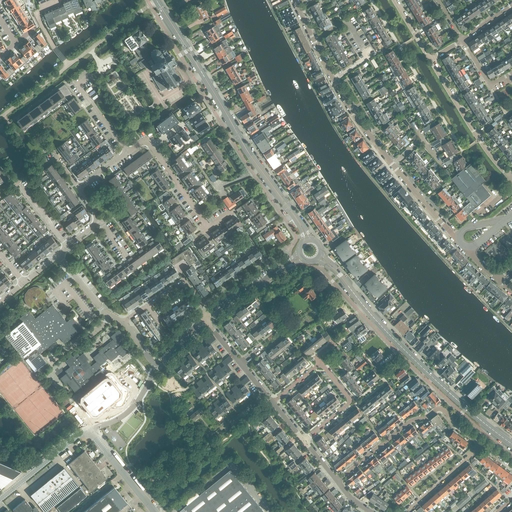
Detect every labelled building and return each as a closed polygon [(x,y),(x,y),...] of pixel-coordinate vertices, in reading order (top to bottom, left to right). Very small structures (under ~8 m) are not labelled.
[(17,0),(7,0),(4,2),(7,7),(6,8),(8,12),(10,11),(23,33),(34,26),(22,7),(25,5),(21,0),(17,0),(18,0),(17,0)] [(69,0),(67,0),(62,2),(63,5),(68,15),(73,12),(74,14),(75,13),(74,12),(69,0)] [(77,0),(69,0),(74,12),(75,13),(76,14),(82,11),(81,10),(82,10),(77,0)] [(90,0),(81,0),(85,8),(90,6),(92,12),(95,10),(98,9),(96,4),(99,3),(105,0),(94,0),(91,2),(90,0)] [(364,0),(357,0),(355,1),(357,4),(355,5),(358,10),(361,8),(359,6),(365,2),(364,0)] [(410,6),(413,11),(420,7),(423,6),(420,0),(410,6)] [(479,0),(481,2),(485,9),(490,6),(486,0),(479,0)] [(481,2),(476,6),(480,13),(485,9),(481,2)] [(311,6),(313,12),(320,9),(318,3),(311,6)] [(203,8),(201,4),(192,9),(198,19),(207,14),(205,11),(203,7),(203,8)] [(63,5),(57,7),(62,20),(67,17),(68,19),(69,18),(68,15),(63,5)] [(362,10),(366,16),(374,12),(371,7),(369,8),(368,6),(362,10)] [(476,6),(471,9),(475,16),(480,13),(476,6)] [(57,7),(50,10),(55,23),(56,22),(61,20),(62,21),(63,21),(62,20),(57,7)] [(224,15),(228,13),(225,7),(215,12),(217,17),(223,13),(224,15)] [(280,13),(283,19),(288,17),(289,18),(290,17),(291,19),(295,16),(291,7),(280,13)] [(413,11),(416,16),(423,13),(420,7),(413,11)] [(313,12),(316,17),(323,14),(320,9),(313,12)] [(471,9),(466,13),(470,19),(475,16),(471,9)] [(45,16),(42,17),(44,21),(46,20),(50,29),(56,26),(55,24),(56,24),(56,22),(55,23),(50,10),(43,13),(45,16)] [(367,22),(369,20),(376,16),(374,12),(366,16),(364,17),(367,22)] [(416,16),(419,22),(426,18),(423,13),(416,16)] [(466,23),(461,16),(459,13),(453,18),(458,25),(460,24),(461,26),(466,23)] [(466,13),(461,16),(466,23),(470,19),(466,13)] [(316,17),(319,23),(328,18),(327,16),(324,17),(323,14),(316,17)] [(288,17),(283,19),(287,28),(298,22),(295,16),(291,19),(290,17),(289,18),(288,17)] [(369,20),(371,25),(379,20),(376,16),(369,20)] [(426,18),(419,22),(423,27),(429,23),(429,24),(432,22),(428,16),(426,18)] [(427,33),(429,36),(436,32),(439,30),(436,25),(437,24),(438,25),(438,24),(439,24),(444,21),(445,20),(444,17),(442,18),(437,21),(434,23),(435,25),(433,25),(428,28),(429,29),(425,32),(426,34),(427,33)] [(328,18),(319,23),(320,26),(319,27),(320,29),(321,28),(323,27),(325,31),(329,28),(333,26),(329,18),(328,18)] [(209,37),(220,31),(218,27),(217,25),(219,23),(222,22),(220,19),(218,20),(213,23),(215,26),(206,32),(209,37)] [(504,19),(499,23),(503,29),(505,31),(509,28),(504,19)] [(371,25),(374,29),(382,24),(379,20),(371,25)] [(498,32),(503,29),(499,23),(494,26),(498,32)] [(374,29),(377,33),(384,29),(382,24),(374,29)] [(494,26),(489,30),(493,36),(493,35),(495,38),(500,34),(498,32),(494,26)] [(291,35),(292,37),(303,31),(301,27),(300,27),(295,29),(293,31),(294,34),(291,35)] [(147,40),(144,36),(142,34),(139,29),(127,38),(126,37),(123,39),(124,40),(132,51),(135,49),(141,44),(147,41),(147,40)] [(377,33),(379,38),(387,33),(384,29),(377,33)] [(489,30),(484,33),(488,39),(490,41),(495,38),(493,35),(493,36),(489,30)] [(220,31),(209,37),(212,43),(224,36),(220,31)] [(296,37),(297,40),(305,36),(303,31),(292,37),(293,39),(296,37)] [(429,36),(432,41),(439,37),(436,32),(429,36)] [(335,37),(337,36),(336,35),(335,35),(334,35),(332,33),(325,37),(328,42),(335,37)] [(379,38),(382,42),(390,38),(387,33),(379,38)] [(484,33),(479,36),(483,43),(483,42),(485,44),(490,41),(488,39),(484,33)] [(36,36),(34,38),(39,44),(36,46),(40,51),(48,45),(39,34),(38,34),(37,34),(36,35),(36,36)] [(296,45),(296,46),(307,41),(305,36),(297,40),(299,43),(296,45)] [(479,36),(474,40),(478,46),(483,43),(479,36)] [(338,42),(335,37),(328,42),(330,46),(338,42)] [(439,37),(432,41),(436,46),(438,45),(439,46),(442,44),(442,43),(442,42),(439,37)] [(390,38),(382,42),(385,47),(386,48),(391,45),(390,44),(392,42),(390,38)] [(222,44),(214,49),(217,54),(229,47),(227,42),(228,42),(226,39),(221,43),(222,44)] [(478,46),(474,40),(469,43),(470,45),(469,46),(473,52),(479,47),(478,46)] [(301,46),(302,49),(310,46),(307,41),(296,46),(297,48),(301,46)] [(342,45),(340,41),(338,42),(330,46),(329,47),(330,49),(331,48),(333,51),(340,46),(342,45)] [(29,42),(24,45),(33,55),(37,52),(38,53),(40,51),(36,46),(34,48),(29,42)] [(146,51),(141,44),(135,49),(141,58),(144,56),(148,62),(149,62),(150,63),(151,65),(150,66),(151,66),(152,68),(152,69),(151,69),(151,70),(151,71),(152,71),(152,72),(153,72),(154,72),(156,74),(156,75),(154,76),(156,79),(154,80),(161,91),(167,88),(170,86),(172,89),(172,90),(173,89),(172,89),(179,85),(180,85),(180,84),(178,81),(181,79),(179,76),(176,73),(177,73),(176,72),(174,69),(174,68),(176,67),(174,64),(175,64),(175,63),(176,62),(174,59),(174,58),(174,57),(173,56),(172,56),(170,54),(169,55),(169,54),(166,50),(166,51),(164,49),(165,49),(164,48),(164,49),(163,48),(162,48),(161,49),(160,49),(160,50),(160,51),(158,49),(156,49),(156,48),(155,48),(155,49),(153,49),(153,50),(151,51),(151,52),(151,53),(150,53),(150,54),(151,54),(151,56),(150,57),(148,54),(146,51)] [(22,48),(20,49),(25,55),(22,58),(26,62),(29,60),(28,59),(33,55),(24,45),(23,45),(22,47),(22,48)] [(343,51),(345,49),(342,45),(340,46),(333,51),(335,54),(333,54),(334,56),(336,55),(343,51)] [(229,47),(217,54),(220,59),(227,55),(228,55),(231,53),(233,51),(230,46),(229,47)] [(302,55),(307,53),(312,50),(310,46),(302,49),(303,52),(300,54),(301,55),(302,55)] [(304,61),(306,64),(316,59),(314,54),(312,50),(307,53),(309,56),(308,57),(308,59),(304,61)] [(385,52),(389,60),(396,56),(393,51),(389,53),(388,50),(385,52)] [(346,55),(343,51),(336,55),(338,59),(338,60),(346,55)] [(227,55),(220,59),(223,64),(234,58),(232,55),(231,53),(228,55),(227,55)] [(10,57),(19,68),(24,64),(26,62),(22,58),(20,60),(15,54),(13,55),(12,55),(10,56),(10,57)] [(348,59),(346,55),(338,60),(340,62),(339,63),(340,65),(341,64),(348,59)] [(442,60),(446,65),(453,61),(455,59),(453,57),(451,59),(449,55),(442,60)] [(389,60),(392,65),(399,61),(396,56),(389,60)] [(10,57),(6,61),(11,67),(8,69),(12,74),(15,72),(14,71),(16,69),(18,68),(19,68),(10,57)] [(144,59),(139,63),(142,68),(147,65),(144,59)] [(312,63),(314,68),(320,66),(318,62),(316,59),(306,64),(306,66),(312,63)] [(351,64),(348,59),(341,64),(340,65),(340,66),(342,65),(344,68),(351,64)] [(507,59),(502,62),(501,62),(506,69),(511,66),(507,59)] [(497,65),(496,65),(500,72),(506,69),(501,62),(502,62),(501,60),(498,62),(499,64),(497,65)] [(390,67),(393,72),(402,67),(399,61),(392,65),(390,67)] [(446,65),(449,70),(456,66),(453,61),(446,65)] [(237,63),(226,69),(229,74),(237,70),(235,67),(238,65),(237,63)] [(490,66),(491,68),(495,75),(500,72),(496,65),(497,65),(495,63),(490,66)] [(0,73),(3,78),(5,80),(10,76),(12,74),(8,69),(6,71),(1,65),(0,66),(0,73)] [(449,70),(452,75),(461,70),(458,65),(456,66),(449,70)] [(310,72),(311,74),(316,72),(316,73),(322,70),(320,66),(314,68),(315,70),(310,72)] [(399,76),(405,72),(402,67),(393,72),(395,75),(392,77),(393,79),(399,76)] [(495,75),(491,68),(486,71),(490,78),(495,75)] [(352,78),(355,84),(362,79),(361,76),(363,75),(359,69),(352,73),(354,77),(352,78)] [(237,70),(229,74),(232,79),(240,75),(241,74),(240,72),(238,73),(237,70)] [(314,80),(315,79),(324,75),(322,70),(316,73),(316,72),(311,74),(314,80)] [(452,75),(455,81),(464,75),(461,70),(452,75)] [(399,76),(402,81),(408,77),(405,72),(399,76)] [(240,75),(232,79),(235,85),(246,78),(245,75),(243,73),(241,74),(240,75)] [(315,79),(318,87),(328,83),(325,76),(324,75),(315,79)] [(455,81),(458,86),(467,80),(464,75),(455,81)] [(402,81),(399,82),(403,89),(408,86),(407,84),(411,82),(408,77),(402,81)] [(355,84),(358,89),(365,84),(362,79),(355,84)] [(467,80),(458,86),(461,91),(465,88),(468,86),(470,85),(467,80)] [(249,83),(238,89),(239,91),(239,92),(240,94),(241,94),(248,90),(250,89),(249,87),(250,86),(249,83)] [(321,95),(332,90),(330,86),(328,83),(318,87),(317,88),(321,95)] [(41,102),(48,111),(66,99),(68,102),(65,104),(73,115),(81,109),(77,103),(79,102),(77,100),(76,101),(73,98),(72,98),(71,96),(73,95),(65,84),(56,90),(57,92),(54,94),(53,93),(51,94),(52,96),(44,102),(43,100),(41,102)] [(358,89),(361,94),(368,90),(365,84),(358,89)] [(404,91),(408,97),(417,92),(414,86),(410,89),(409,87),(404,91)] [(368,90),(361,94),(364,99),(371,95),(370,92),(373,91),(371,88),(368,90)] [(248,90),(241,94),(241,95),(242,98),(246,105),(247,107),(252,105),(249,98),(255,95),(254,93),(250,94),(248,90)] [(327,105),(330,103),(337,99),(337,98),(332,90),(321,95),(325,100),(327,105)] [(463,94),(467,100),(474,95),(476,94),(474,91),(472,92),(470,90),(467,92),(463,94)] [(408,97),(411,103),(420,97),(417,92),(408,97)] [(467,100),(470,105),(477,100),(474,95),(467,100)] [(417,106),(424,102),(420,97),(411,103),(414,108),(417,106)] [(332,106),(330,107),(333,110),(334,111),(334,110),(335,110),(336,109),(337,110),(338,108),(337,106),(340,104),(337,99),(330,103),(332,106)] [(367,104),(370,109),(377,105),(377,104),(374,99),(367,104)] [(470,105),(473,110),(482,104),(479,99),(477,100),(470,105)] [(38,119),(48,111),(41,102),(40,102),(41,103),(33,110),(32,108),(30,110),(31,111),(38,119)] [(201,108),(200,106),(198,106),(197,107),(194,102),(183,109),(189,117),(201,110),(201,108)] [(417,113),(420,111),(427,107),(424,102),(417,106),(419,109),(416,111),(417,113)] [(370,109),(373,114),(380,110),(379,107),(380,106),(379,103),(377,104),(377,105),(370,109)] [(333,110),(330,107),(328,108),(334,119),(345,111),(342,107),(340,104),(337,106),(338,108),(337,110),(336,109),(335,110),(334,110),(334,111),(333,110)] [(473,110),(476,115),(486,109),(482,104),(473,110)] [(242,117),(241,117),(244,123),(252,119),(252,118),(257,115),(252,105),(247,107),(250,112),(245,115),(244,116),(244,115),(242,117)] [(420,111),(423,116),(430,112),(427,107),(420,111)] [(476,115),(480,120),(487,116),(487,115),(489,114),(486,109),(476,115)] [(373,114),(376,119),(384,115),(380,110),(373,114)] [(384,115),(376,119),(379,124),(382,122),(384,125),(390,121),(389,119),(390,118),(388,115),(389,114),(389,115),(392,113),(393,112),(392,110),(384,115)] [(23,130),(38,119),(31,111),(22,117),(21,116),(19,118),(20,119),(17,122),(23,130)] [(421,118),(425,125),(427,124),(432,121),(431,119),(433,117),(430,112),(423,116),(421,118)] [(172,113),(156,125),(160,131),(162,133),(163,134),(179,122),(172,113)] [(196,120),(193,122),(196,126),(205,121),(202,116),(200,113),(194,118),(196,120)] [(272,124),(280,119),(278,115),(270,120),(272,124)] [(494,119),(497,124),(502,120),(499,115),(494,119)] [(487,116),(480,120),(483,125),(486,123),(487,124),(492,120),(489,116),(488,117),(487,116)] [(257,120),(247,127),(249,130),(256,126),(255,124),(259,121),(262,119),(263,119),(262,117),(260,117),(257,120)] [(340,128),(341,130),(351,122),(348,118),(347,119),(342,123),(343,125),(341,126),(342,127),(340,128)] [(80,125),(78,126),(81,131),(83,129),(90,124),(87,120),(80,125)] [(205,121),(196,126),(196,127),(198,126),(199,128),(197,129),(201,134),(210,128),(207,123),(206,124),(204,122),(205,121)] [(351,122),(341,130),(342,131),(344,130),(346,129),(348,131),(354,126),(351,122)] [(384,131),(388,135),(394,130),(398,126),(397,124),(395,126),(392,123),(391,124),(390,122),(384,126),(386,128),(384,131)] [(431,129),(434,134),(443,129),(440,123),(436,125),(434,122),(423,129),(425,133),(431,129)] [(256,126),(249,130),(252,134),(266,125),(267,125),(265,123),(264,123),(258,128),(256,126)] [(83,129),(81,131),(84,135),(93,128),(90,124),(83,129)] [(261,135),(254,138),(258,143),(267,137),(268,137),(265,133),(272,129),(270,126),(259,133),(261,135)] [(488,132),(492,137),(498,132),(494,127),(488,132)] [(93,128),(84,135),(87,139),(89,138),(96,132),(93,128)] [(345,140),(346,142),(359,133),(355,128),(354,129),(353,129),(349,132),(351,135),(349,137),(345,140)] [(176,134),(183,143),(182,141),(184,139),(185,141),(190,138),(183,129),(179,132),(180,133),(177,135),(176,134)] [(434,146),(445,140),(443,137),(447,134),(443,129),(434,134),(437,139),(431,143),(433,147),(434,146)] [(388,135),(392,140),(398,134),(394,130),(388,135)] [(492,137),(496,142),(502,136),(500,135),(502,133),(500,130),(498,132),(492,137)] [(96,132),(89,138),(92,142),(99,136),(96,132)] [(359,133),(346,142),(348,143),(354,139),(355,141),(361,137),(359,133)] [(172,137),(169,139),(174,145),(177,143),(179,146),(183,143),(176,134),(172,137)] [(392,140),(396,144),(402,139),(398,134),(392,140)] [(402,139),(396,144),(400,149),(404,145),(406,147),(410,143),(406,138),(408,137),(407,135),(402,139)] [(92,142),(90,143),(93,147),(95,146),(102,141),(99,136),(92,142)] [(496,142),(500,146),(508,140),(506,137),(504,139),(502,136),(496,142)] [(267,137),(258,143),(261,148),(270,142),(271,141),(268,137),(267,137)] [(354,150),(356,152),(367,144),(363,140),(362,141),(361,139),(356,143),(357,144),(358,147),(356,148),(357,149),(354,150)] [(442,146),(445,151),(455,146),(451,140),(447,142),(446,139),(445,140),(434,146),(436,149),(442,146)] [(209,156),(217,151),(210,140),(202,146),(209,156)] [(500,146),(503,151),(509,146),(508,144),(510,142),(508,140),(500,146)] [(67,141),(57,148),(61,152),(67,147),(70,145),(67,141)] [(270,142),(261,148),(263,153),(271,148),(269,145),(271,144),(270,142)] [(287,145),(285,143),(277,149),(279,151),(282,149),(285,147),(287,145)] [(367,144),(356,152),(357,153),(359,152),(361,150),(363,153),(369,148),(367,144)] [(445,164),(446,163),(445,163),(456,156),(455,154),(458,152),(455,146),(445,151),(449,156),(442,160),(445,164)] [(503,151),(507,156),(511,151),(511,147),(511,148),(509,146),(503,151)] [(67,147),(61,152),(64,156),(70,151),(67,147)] [(108,147),(104,151),(109,158),(113,155),(113,154),(108,147)] [(268,159),(276,153),(273,148),(265,154),(268,159)] [(102,149),(98,152),(99,154),(105,161),(109,158),(104,151),(102,149)] [(369,161),(372,159),(376,155),(372,150),(368,154),(366,152),(364,153),(366,156),(365,156),(364,157),(362,159),(366,164),(369,161)] [(70,151),(64,156),(67,160),(73,155),(70,151)] [(144,154),(149,161),(154,158),(148,151),(144,154)] [(215,165),(223,159),(217,151),(209,156),(211,159),(208,160),(208,163),(209,164),(211,164),(214,163),(215,165)] [(409,160),(414,165),(422,158),(417,153),(415,154),(413,152),(407,157),(409,159),(409,160)] [(73,155),(67,160),(70,165),(77,160),(80,158),(76,153),(73,155)] [(271,164),(282,156),(280,158),(276,153),(268,159),(271,164)] [(99,154),(95,157),(101,164),(105,161),(99,154)] [(145,164),(149,161),(144,154),(140,157),(145,164)] [(175,170),(186,162),(183,158),(181,155),(175,159),(177,162),(172,165),(175,170)] [(282,156),(271,164),(275,168),(283,163),(282,162),(285,160),(282,156)] [(456,169),(458,173),(466,166),(465,163),(466,162),(463,157),(459,159),(457,156),(456,156),(445,163),(446,163),(448,166),(454,163),(457,168),(456,169)] [(95,157),(91,160),(96,167),(101,164),(95,157)] [(141,167),(145,164),(140,157),(136,160),(141,167)] [(90,158),(86,161),(87,163),(92,170),(96,167),(91,160),(90,158)] [(371,165),(368,166),(372,172),(372,171),(374,174),(378,171),(380,169),(384,166),(382,163),(383,163),(379,158),(374,162),(372,159),(369,161),(371,163),(370,164),(371,165)] [(419,170),(421,173),(427,168),(425,166),(426,164),(422,158),(414,165),(419,171),(419,170)] [(223,159),(215,165),(220,173),(228,167),(223,159)] [(137,170),(141,167),(136,160),(132,163),(137,170)] [(185,173),(191,169),(189,166),(186,162),(175,170),(178,175),(183,171),(185,173)] [(87,163),(83,166),(88,173),(92,170),(87,163)] [(133,173),(137,170),(132,163),(128,166),(133,173)] [(282,167),(276,170),(279,175),(287,169),(289,168),(286,163),(284,164),(281,166),(282,167)] [(453,177),(451,179),(453,181),(468,199),(470,201),(469,202),(468,203),(465,206),(463,207),(456,214),(456,213),(456,214),(461,220),(491,195),(482,184),(485,180),(471,163),(467,166),(466,166),(458,173),(459,173),(453,177)] [(82,164),(78,167),(79,169),(84,176),(88,173),(83,166),(82,164)] [(52,165),(44,170),(48,174),(55,169),(52,165)] [(128,176),(133,173),(128,166),(123,169),(128,176)] [(11,182),(1,168),(0,168),(0,182),(3,181),(5,184),(6,185),(11,182)] [(287,169),(279,175),(283,180),(291,174),(293,173),(297,170),(295,168),(292,171),(289,168),(287,169)] [(423,176),(427,181),(435,174),(431,169),(429,170),(427,168),(421,173),(423,175),(423,176)] [(55,169),(48,174),(51,178),(58,173),(55,169)] [(79,169),(75,172),(80,179),(84,176),(79,169)] [(154,179),(161,174),(158,169),(151,175),(154,179)] [(186,183),(194,177),(190,173),(193,171),(191,169),(185,173),(187,175),(182,179),(185,183),(186,183)] [(386,182),(388,180),(393,176),(391,174),(387,169),(382,172),(380,169),(378,171),(381,174),(380,174),(379,174),(379,175),(377,177),(381,182),(383,185),(386,182)] [(445,172),(451,179),(451,178),(451,179),(453,177),(447,169),(444,171),(445,172)] [(112,185),(119,180),(116,176),(122,171),(121,170),(113,176),(114,177),(109,181),(112,185)] [(58,173),(51,178),(54,183),(61,177),(58,173)] [(291,174),(283,180),(286,184),(294,179),(296,178),(293,173),(291,174)] [(157,183),(164,178),(161,174),(154,179),(157,183)] [(435,174),(427,181),(432,187),(433,186),(435,189),(440,184),(438,182),(440,180),(435,174)] [(195,186),(201,182),(196,175),(194,177),(186,183),(185,183),(188,188),(193,184),(195,186)] [(61,177),(54,183),(57,187),(64,181),(61,177)] [(160,187),(167,182),(164,178),(157,183),(160,187)] [(294,179),(286,184),(289,189),(294,185),(295,186),(297,184),(298,185),(302,182),(303,182),(302,181),(301,180),(299,181),(296,178),(294,179)] [(391,195),(392,195),(396,192),(396,191),(401,187),(399,184),(395,179),(391,183),(388,180),(386,182),(388,184),(387,185),(387,186),(385,187),(389,192),(391,195)] [(120,185),(120,186),(122,184),(119,180),(112,185),(115,189),(120,185)] [(297,189),(291,192),(295,198),(304,191),(311,187),(308,181),(307,182),(306,180),(305,181),(304,181),(303,182),(302,182),(298,185),(295,187),(297,189)] [(64,181),(57,187),(60,191),(67,185),(64,181)] [(167,182),(160,187),(163,191),(170,186),(167,182)] [(195,197),(206,189),(201,182),(195,186),(197,189),(192,192),(195,197)] [(304,191),(295,198),(299,203),(307,198),(308,197),(306,194),(314,188),(315,187),(316,185),(317,184),(316,183),(312,186),(311,187),(304,191)] [(67,185),(60,191),(63,195),(70,190),(67,185)] [(123,189),(120,186),(120,185),(115,189),(113,190),(116,195),(123,189)] [(314,194),(312,196),(315,201),(318,199),(321,204),(326,201),(327,201),(327,200),(324,195),(329,192),(325,186),(322,188),(314,194)] [(402,208),(404,206),(411,200),(413,199),(403,186),(396,192),(392,195),(392,196),(400,205),(402,208)] [(231,196),(229,198),(232,202),(234,200),(236,202),(247,194),(242,188),(239,191),(231,196)] [(438,193),(442,197),(448,192),(444,188),(438,193)] [(119,199),(126,194),(123,189),(116,195),(119,199)] [(203,198),(205,200),(211,196),(209,193),(206,189),(195,197),(198,202),(203,198)] [(63,195),(62,196),(65,200),(66,199),(73,194),(70,190),(63,195)] [(11,192),(4,198),(8,202),(15,196),(11,192)] [(166,192),(159,198),(159,199),(163,203),(171,197),(168,192),(167,193),(166,192)] [(442,197),(446,201),(452,196),(448,192),(442,197)] [(73,194),(66,199),(69,203),(76,198),(73,194)] [(122,203),(129,198),(126,194),(119,199),(122,203)] [(446,201),(449,206),(457,199),(453,195),(452,196),(446,201)] [(15,196),(8,202),(11,206),(18,200),(15,196)] [(163,203),(162,204),(167,211),(173,206),(171,204),(176,201),(172,196),(171,197),(163,203)] [(232,203),(227,197),(223,200),(230,210),(236,205),(234,202),(232,203)] [(307,198),(299,203),(303,208),(311,202),(310,200),(308,197),(307,198)] [(69,203),(67,204),(70,209),(71,208),(72,207),(75,205),(77,203),(79,202),(76,198),(69,203)] [(125,207),(132,202),(129,198),(122,203),(125,207)] [(449,206),(453,210),(461,203),(457,199),(449,206)] [(18,200),(11,206),(14,210),(21,204),(18,200)] [(248,201),(242,205),(244,208),(247,212),(256,206),(252,201),(252,202),(251,202),(250,200),(248,201)] [(411,211),(414,214),(421,208),(420,206),(419,206),(418,206),(415,202),(412,204),(410,202),(411,201),(411,200),(404,206),(409,212),(411,211)] [(128,211),(135,206),(132,202),(125,207),(128,211)] [(453,210),(456,213),(456,214),(463,207),(462,206),(461,207),(459,205),(461,203),(453,210)] [(21,204),(14,210),(17,214),(26,206),(24,208),(21,204)] [(81,205),(77,208),(77,209),(82,216),(87,212),(85,210),(81,205)] [(173,206),(167,211),(169,213),(170,212),(174,216),(182,210),(179,205),(174,209),(173,206)] [(26,206),(17,214),(18,214),(21,218),(30,210),(26,206)] [(135,206),(128,211),(131,215),(138,210),(135,206)] [(256,206),(247,212),(250,217),(256,212),(259,210),(256,206)] [(315,208),(309,213),(312,217),(324,208),(323,206),(317,211),(315,208)] [(77,208),(73,212),(76,216),(76,215),(78,219),(79,219),(80,220),(84,218),(82,216),(77,209),(77,208)] [(324,208),(312,217),(315,222),(325,215),(324,212),(327,210),(326,208),(324,208)] [(416,219),(421,225),(426,221),(424,218),(426,216),(423,212),(423,211),(423,210),(422,209),(421,208),(414,214),(417,218),(416,219)] [(30,210),(21,218),(24,221),(25,220),(33,214),(30,210)] [(174,216),(171,218),(174,223),(175,222),(177,224),(183,220),(181,218),(186,214),(182,210),(174,216)] [(250,217),(247,219),(249,221),(250,221),(253,225),(255,224),(264,217),(261,213),(258,214),(256,212),(250,217)] [(33,214),(25,220),(29,224),(36,218),(33,214)] [(76,216),(72,218),(72,219),(77,226),(82,222),(80,220),(79,219),(78,219),(76,215),(76,216)] [(325,215),(315,222),(319,227),(325,222),(322,218),(324,216),(325,215)] [(129,217),(122,222),(125,227),(132,221),(129,217)] [(234,217),(229,220),(235,229),(240,226),(241,228),(244,226),(241,223),(239,220),(237,221),(234,217)] [(264,217),(255,224),(258,228),(255,230),(257,233),(266,226),(265,224),(267,222),(264,217)] [(36,218),(29,224),(32,228),(39,222),(36,218)] [(72,218),(68,222),(73,229),(77,226),(72,219),(72,218)] [(325,222),(319,227),(322,231),(328,227),(333,224),(331,221),(329,219),(330,219),(327,220),(325,222)] [(183,221),(178,225),(179,228),(179,229),(181,232),(182,232),(183,232),(184,231),(193,224),(190,220),(185,223),(183,221)] [(229,220),(224,224),(228,228),(225,230),(230,236),(232,234),(231,232),(235,229),(229,220)] [(132,221),(125,227),(128,231),(135,225),(132,221)] [(427,229),(430,233),(437,227),(436,225),(435,225),(434,225),(430,221),(428,223),(426,221),(421,225),(426,231),(427,229)] [(39,222),(32,228),(35,232),(43,226),(39,222)] [(68,222),(64,225),(69,232),(73,229),(68,222)] [(188,239),(183,242),(185,245),(192,240),(194,239),(193,238),(192,236),(194,235),(192,232),(196,229),(193,224),(184,231),(187,235),(186,236),(188,239)] [(135,225),(128,231),(131,235),(138,230),(135,225)] [(35,232),(38,236),(46,230),(43,226),(35,232)] [(280,231),(276,226),(263,235),(267,240),(275,234),(280,241),(286,238),(280,230),(280,231)] [(328,227),(322,231),(325,236),(334,230),(337,227),(336,226),(330,230),(328,227)] [(220,227),(215,230),(222,239),(226,236),(227,238),(230,236),(225,230),(223,232),(220,227)] [(432,238),(437,244),(442,239),(440,237),(442,235),(439,231),(439,230),(439,229),(437,227),(430,233),(433,237),(432,238)] [(5,230),(0,234),(0,239),(1,240),(8,234),(5,230)] [(138,230),(131,235),(134,239),(141,234),(138,230)] [(215,230),(211,234),(214,238),(212,240),(218,248),(216,246),(219,244),(217,242),(222,239),(215,230)] [(334,230),(325,236),(329,241),(331,239),(333,241),(339,237),(334,230)] [(141,234),(134,239),(137,243),(144,238),(146,237),(143,233),(141,234)] [(8,234),(1,240),(4,244),(11,238),(8,234)] [(51,237),(47,241),(53,248),(57,245),(51,237)] [(206,237),(201,241),(209,251),(214,248),(215,250),(218,248),(212,240),(209,242),(206,237)] [(11,238),(4,244),(7,248),(15,242),(11,238)] [(144,238),(137,243),(140,247),(147,242),(144,238)] [(442,239),(437,244),(442,250),(443,248),(447,252),(452,248),(454,250),(456,248),(454,246),(452,244),(451,244),(450,244),(447,240),(444,242),(442,239)] [(347,240),(336,247),(338,250),(336,251),(339,255),(338,255),(339,257),(340,258),(341,257),(343,261),(345,260),(347,262),(348,264),(347,265),(349,269),(349,270),(350,271),(350,272),(351,272),(354,276),(356,274),(357,277),(358,276),(360,279),(365,283),(367,285),(366,287),(369,290),(369,291),(371,293),(371,292),(375,296),(376,294),(378,297),(388,287),(387,287),(388,286),(384,282),(383,283),(379,279),(380,278),(376,274),(375,275),(375,274),(374,275),(368,269),(368,268),(363,261),(358,254),(353,247),(348,240),(347,240)] [(47,241),(43,244),(49,251),(53,248),(47,241)] [(151,243),(158,252),(163,248),(158,241),(154,244),(153,241),(151,243)] [(201,241),(197,244),(200,248),(198,250),(204,258),(206,256),(205,254),(209,251),(201,241)] [(15,242),(7,248),(11,252),(18,246),(15,242)] [(93,243),(87,248),(90,252),(97,247),(96,246),(99,244),(98,242),(95,245),(94,243),(93,243)] [(43,243),(39,246),(45,254),(49,251),(43,244),(43,243)] [(152,256),(158,252),(151,243),(149,244),(151,247),(147,249),(152,256)] [(18,246),(11,252),(14,256),(21,250),(18,246)] [(39,246),(35,250),(41,258),(45,254),(39,246)] [(97,247),(90,252),(93,257),(100,251),(99,250),(102,248),(101,247),(98,249),(97,247)] [(186,250),(178,255),(181,260),(184,258),(186,261),(194,255),(189,247),(186,250)] [(256,248),(252,251),(253,253),(256,258),(261,255),(258,249),(256,248)] [(147,260),(152,256),(147,249),(144,252),(142,249),(140,251),(147,260)] [(454,261),(455,262),(463,255),(457,249),(452,254),(453,255),(451,256),(455,260),(454,261)] [(35,250),(31,253),(38,261),(41,258),(35,250)] [(100,251),(93,257),(96,261),(103,255),(102,254),(105,252),(104,251),(101,253),(100,251)] [(142,264),(147,260),(140,251),(138,252),(140,255),(137,257),(142,264)] [(252,251),(247,255),(248,256),(252,262),(256,258),(253,253),(252,251)] [(31,253),(27,256),(28,257),(34,264),(38,261),(31,253)] [(96,261),(94,262),(97,266),(99,265),(106,260),(105,258),(108,256),(107,255),(104,257),(103,255),(96,261)] [(194,255),(186,261),(188,264),(196,258),(194,255)] [(242,258),(241,258),(242,258),(243,260),(246,265),(252,262),(248,256),(247,255),(246,255),(245,255),(242,257),(242,258)] [(463,255),(455,262),(457,264),(459,262),(463,266),(468,261),(463,255)] [(28,257),(24,260),(30,267),(34,264),(28,257)] [(142,264),(137,257),(133,260),(131,257),(130,258),(136,268),(142,264)] [(131,272),(136,268),(130,258),(128,260),(130,262),(126,265),(131,272)] [(242,258),(236,262),(241,269),(246,265),(243,260),(242,258)] [(106,260),(99,265),(102,269),(109,264),(108,262),(111,260),(110,259),(107,261),(106,260)] [(24,260),(20,263),(26,271),(30,267),(24,260)] [(236,262),(231,266),(233,267),(236,273),(241,269),(236,262)] [(462,273),(464,275),(473,265),(469,262),(464,268),(466,270),(462,273)] [(102,269),(100,270),(103,274),(112,268),(111,266),(114,264),(113,263),(110,265),(109,264),(102,269)] [(131,272),(126,265),(122,267),(120,265),(119,266),(126,276),(131,272)] [(469,272),(471,274),(476,269),(473,265),(464,275),(466,277),(469,272)] [(120,279),(126,276),(119,266),(117,267),(119,270),(115,273),(120,279)] [(190,267),(184,271),(188,277),(194,273),(190,267)] [(228,271),(227,271),(231,276),(236,273),(233,267),(228,271)] [(221,272),(226,280),(231,276),(227,271),(228,271),(226,268),(221,272)] [(470,280),(471,282),(480,272),(476,269),(471,274),(473,276),(470,280)] [(170,273),(174,279),(179,276),(175,270),(170,273)] [(220,271),(215,274),(221,283),(226,280),(221,272),(220,271)] [(194,273),(188,277),(191,282),(197,278),(196,276),(198,275),(195,272),(194,273)] [(214,272),(211,274),(212,275),(213,276),(216,279),(213,281),(216,287),(221,283),(215,274),(214,272)] [(477,279),(479,281),(483,275),(480,272),(471,282),(470,283),(471,285),(477,279)] [(120,279),(115,273),(112,275),(110,273),(108,274),(115,283),(120,279)] [(169,283),(174,279),(170,273),(165,277),(169,283)] [(110,287),(115,283),(108,274),(106,275),(108,278),(105,281),(110,287)] [(5,275),(1,279),(3,282),(7,286),(11,283),(5,275)] [(476,287),(478,289),(487,278),(483,275),(479,281),(481,282),(476,287)] [(164,286),(169,283),(165,277),(160,280),(164,286)] [(197,278),(191,282),(195,287),(201,283),(197,278)] [(484,285),(486,287),(491,281),(490,281),(487,278),(478,289),(479,290),(481,288),(484,285)] [(159,290),(164,286),(160,280),(155,284),(159,290)] [(201,283),(195,287),(199,292),(204,288),(203,286),(205,285),(203,281),(201,283)] [(485,294),(487,296),(495,285),(491,281),(486,287),(485,288),(488,290),(487,291),(487,292),(485,294)] [(304,283),(298,288),(301,291),(303,289),(306,293),(303,296),(306,300),(309,297),(312,300),(317,296),(312,289),(309,291),(306,287),(307,287),(304,283)] [(154,293),(159,290),(155,284),(150,287),(154,293)] [(491,293),(494,295),(500,289),(495,285),(487,296),(486,297),(487,298),(490,294),(491,293)] [(148,297),(154,293),(150,287),(144,291),(148,297)] [(34,288),(29,290),(26,294),(25,299),(27,304),(32,307),(37,308),(42,306),(45,301),(46,296),(43,291),(39,288),(34,288)] [(204,288),(199,292),(202,297),(208,293),(204,288)] [(500,289),(494,295),(496,297),(492,303),(494,304),(495,302),(497,300),(498,298),(499,299),(504,292),(500,289)] [(143,300),(148,297),(144,291),(139,294),(143,300)] [(508,295),(504,292),(499,299),(503,302),(508,295)] [(388,312),(390,309),(394,305),(390,300),(394,297),(390,293),(382,301),(384,303),(379,307),(381,309),(380,310),(384,314),(387,311),(388,312)] [(139,304),(143,300),(139,294),(135,298),(139,304)] [(276,297),(275,294),(265,301),(266,303),(276,297)] [(511,298),(509,296),(504,303),(504,304),(502,307),(503,308),(500,312),(504,315),(503,315),(506,318),(511,311),(511,312),(511,311),(511,298)] [(137,304),(139,304),(135,298),(129,301),(132,304),(133,307),(137,304)] [(250,302),(255,308),(260,304),(256,299),(255,298),(250,302)] [(187,302),(184,304),(188,311),(191,309),(194,307),(189,300),(187,302)] [(128,310),(133,307),(132,304),(129,301),(125,305),(125,306),(124,307),(126,311),(128,310)] [(251,312),(255,308),(250,302),(246,306),(251,312)] [(67,322),(53,304),(52,304),(35,318),(34,317),(29,310),(11,325),(14,328),(5,335),(23,357),(24,357),(26,355),(38,370),(47,362),(40,354),(60,338),(62,341),(64,343),(82,329),(72,317),(67,322)] [(183,304),(178,307),(183,314),(188,311),(184,304),(183,304)] [(246,316),(251,312),(246,306),(241,310),(246,316)] [(178,307),(173,311),(178,318),(183,314),(178,307)] [(412,307),(405,313),(408,316),(415,311),(414,310),(413,309),(412,307)] [(335,315),(333,317),(338,324),(340,322),(343,325),(345,323),(348,321),(346,318),(348,316),(343,309),(339,312),(337,310),(333,312),(335,315)] [(241,319),(246,316),(241,310),(236,314),(241,319)] [(140,314),(139,315),(143,321),(149,317),(145,311),(141,314),(140,314)] [(169,314),(168,315),(173,322),(178,318),(173,311),(169,314)] [(167,316),(162,319),(165,323),(166,322),(168,325),(173,322),(168,315),(169,314),(167,312),(165,314),(167,316)] [(404,335),(409,330),(410,329),(408,326),(404,322),(408,318),(404,314),(399,319),(401,320),(395,325),(404,335)] [(348,321),(345,323),(351,331),(353,334),(354,333),(356,332),(359,330),(358,329),(357,329),(356,328),(362,324),(356,316),(348,321)] [(149,317),(143,321),(146,326),(152,321),(149,317)] [(267,323),(272,328),(277,324),(272,319),(267,323)] [(152,321),(146,326),(150,331),(156,327),(152,321)] [(226,323),(224,325),(225,325),(224,326),(228,331),(234,326),(236,324),(234,322),(232,324),(230,321),(227,324),(226,323)] [(267,332),(272,328),(267,323),(263,326),(267,332)] [(359,330),(356,332),(360,337),(358,338),(360,341),(359,342),(360,344),(362,343),(367,339),(363,334),(364,334),(367,332),(369,330),(364,324),(363,325),(358,329),(359,330)] [(234,326),(228,331),(232,335),(238,331),(234,326)] [(263,336),(267,332),(263,326),(258,330),(263,336)] [(425,329),(420,334),(421,334),(423,336),(424,337),(432,329),(428,326),(425,329)] [(156,327),(150,331),(153,336),(155,335),(159,332),(156,327)] [(415,336),(411,332),(414,329),(412,327),(410,329),(409,330),(404,335),(410,341),(415,336)] [(121,345),(119,343),(118,341),(124,336),(119,330),(111,336),(113,339),(107,344),(98,351),(99,352),(93,357),(96,362),(91,366),(87,360),(88,359),(84,353),(80,356),(78,353),(73,357),(72,356),(65,361),(69,366),(70,367),(65,371),(66,372),(67,373),(60,378),(65,384),(67,382),(76,394),(85,387),(87,391),(93,386),(88,379),(94,374),(100,381),(106,376),(98,366),(108,358),(111,361),(117,356),(115,354),(118,352),(122,357),(128,352),(122,344),(121,345)] [(238,331),(232,335),(236,340),(242,335),(243,334),(239,330),(238,331)] [(258,340),(263,336),(258,330),(256,332),(253,334),(256,338),(258,340)] [(155,335),(153,336),(157,341),(163,337),(159,332),(155,335)] [(318,335),(316,337),(317,339),(322,345),(327,341),(328,339),(324,333),(322,335),(319,337),(318,335)] [(411,343),(411,344),(414,347),(420,341),(419,340),(420,338),(423,336),(421,334),(418,336),(411,343)] [(427,336),(415,349),(419,353),(427,344),(431,340),(435,336),(433,334),(429,338),(427,336)] [(242,335),(236,340),(239,345),(246,339),(245,340),(242,335)] [(246,339),(239,345),(243,350),(250,344),(253,342),(249,337),(246,339)] [(287,337),(282,341),(287,347),(292,343),(287,337)] [(317,339),(313,343),(317,349),(322,345),(317,339)] [(208,340),(205,341),(208,345),(206,346),(213,354),(214,355),(218,352),(212,344),(208,340)] [(431,350),(426,354),(432,360),(434,358),(435,358),(439,355),(438,354),(440,352),(440,351),(440,350),(438,348),(437,348),(434,346),(437,343),(436,342),(435,341),(434,342),(431,340),(427,344),(429,347),(431,350)] [(282,341),(277,345),(282,351),(287,347),(282,341)] [(354,347),(349,341),(343,346),(347,352),(354,347)] [(313,343),(308,346),(313,352),(317,349),(313,343)] [(202,344),(200,346),(209,357),(213,354),(206,346),(205,347),(202,344)] [(277,345),(273,349),(279,356),(283,352),(282,351),(277,345)] [(200,346),(198,348),(200,351),(199,352),(205,360),(209,357),(200,346)] [(308,346),(303,350),(308,356),(313,352),(308,346)] [(273,349),(268,352),(274,360),(279,356),(273,349)] [(195,350),(192,352),(201,363),(205,360),(199,352),(197,353),(195,350)] [(377,362),(384,356),(378,350),(371,356),(377,362)] [(338,355),(337,356),(339,359),(341,362),(345,366),(351,362),(347,357),(348,357),(343,351),(338,355)] [(190,354),(188,356),(190,359),(189,361),(195,368),(199,365),(190,354)] [(436,360),(434,362),(440,367),(443,364),(444,363),(447,365),(449,367),(450,365),(453,363),(451,361),(449,358),(448,359),(446,357),(446,356),(443,354),(442,354),(440,356),(439,355),(435,358),(436,360)] [(303,356),(298,360),(299,361),(303,367),(308,363),(304,357),(303,356)] [(185,359),(182,361),(191,371),(195,368),(189,361),(187,362),(185,359)] [(225,360),(222,362),(225,365),(223,367),(230,374),(233,371),(229,365),(225,360)] [(260,369),(266,365),(262,360),(256,365),(260,369)] [(460,388),(473,375),(475,372),(472,369),(473,367),(466,360),(458,369),(464,376),(459,381),(460,381),(457,384),(460,388)] [(182,361),(180,362),(183,366),(181,367),(187,374),(191,371),(182,361)] [(299,361),(294,365),(299,371),(303,367),(299,361)] [(351,362),(345,366),(349,371),(354,367),(355,367),(351,362)] [(444,371),(440,375),(451,386),(455,382),(452,378),(458,372),(455,368),(458,365),(454,362),(453,363),(450,365),(449,367),(444,371)] [(377,363),(375,366),(378,369),(377,369),(380,372),(385,368),(382,365),(380,366),(377,363)] [(293,364),(288,368),(289,369),(294,375),(299,371),(294,365),(293,364)] [(177,365),(175,367),(176,369),(179,372),(182,376),(183,378),(187,374),(181,367),(180,368),(177,365)] [(219,365),(217,367),(227,379),(231,376),(230,374),(223,367),(222,368),(219,365)] [(264,374),(269,369),(266,365),(260,369),(264,374)] [(217,367),(215,368),(217,372),(216,373),(222,380),(223,382),(227,379),(217,367)] [(373,374),(370,376),(375,381),(380,377),(377,374),(379,373),(375,368),(371,371),(373,374)] [(395,374),(393,375),(395,378),(396,377),(399,380),(400,379),(407,373),(403,368),(401,370),(397,372),(396,373),(395,374)] [(267,379),(273,374),(269,369),(264,374),(267,379)] [(289,369),(285,373),(290,378),(294,375),(289,369)] [(212,371),(209,373),(218,384),(222,380),(216,373),(214,374),(212,371)] [(346,373),(342,376),(346,381),(352,377),(350,375),(352,373),(349,371),(346,373)] [(107,375),(99,384),(84,397),(83,397),(83,398),(82,398),(82,399),(82,400),(82,401),(82,402),(82,403),(83,403),(91,413),(92,414),(93,414),(93,415),(94,415),(95,415),(96,415),(97,414),(98,414),(107,406),(108,406),(119,406),(120,406),(121,406),(122,406),(122,405),(123,405),(123,404),(128,394),(128,393),(128,392),(128,391),(128,390),(127,390),(127,389),(126,389),(121,385),(120,385),(120,384),(119,384),(119,383),(118,383),(117,383),(116,381),(117,381),(117,380),(116,380),(114,376),(113,376),(113,375),(112,375),(111,374),(110,374),(109,374),(108,374),(108,375),(107,375)] [(271,383),(277,379),(273,374),(267,379),(271,383)] [(368,374),(364,378),(365,380),(370,385),(375,381),(370,376),(368,374)] [(399,388),(412,379),(408,374),(401,379),(403,382),(398,386),(399,388)] [(206,381),(212,389),(216,386),(207,375),(204,377),(207,380),(206,381)] [(318,375),(313,379),(318,385),(323,381),(322,379),(320,377),(318,375)] [(277,379),(271,383),(275,388),(285,380),(282,377),(279,379),(278,377),(277,379)] [(352,377),(346,381),(350,386),(356,381),(352,377)] [(414,380),(408,385),(413,390),(421,383),(418,381),(416,378),(414,380)] [(470,378),(465,383),(467,385),(465,387),(467,389),(466,391),(468,393),(469,392),(470,394),(469,395),(472,399),(475,396),(476,396),(479,393),(480,391),(481,389),(482,389),(482,388),(481,387),(480,386),(481,385),(480,384),(479,385),(478,384),(475,381),(474,382),(472,380),(470,378)] [(212,389),(206,381),(204,382),(201,379),(199,381),(208,392),(212,389)] [(313,379),(309,383),(313,388),(318,385),(313,379)] [(204,395),(208,392),(199,381),(197,383),(200,386),(198,387),(204,395)] [(242,381),(239,383),(242,386),(240,387),(247,395),(251,392),(245,386),(242,381)] [(356,381),(350,386),(354,391),(359,386),(356,381)] [(309,383),(304,387),(309,392),(313,388),(309,383)] [(421,383),(413,390),(418,395),(418,394),(423,390),(425,388),(423,385),(421,383)] [(204,395),(198,387),(197,389),(194,385),(191,387),(200,398),(204,395)] [(236,385),(234,387),(243,398),(247,395),(240,387),(239,388),(236,385)] [(359,386),(354,391),(357,395),(363,391),(361,388),(362,387),(360,385),(359,386)] [(384,389),(389,395),(394,391),(389,385),(384,389)] [(493,386),(487,392),(489,394),(491,396),(488,399),(490,401),(490,402),(493,404),(501,396),(502,395),(499,391),(495,388),(493,386)] [(234,387),(232,389),(234,392),(233,394),(239,401),(243,398),(234,387)] [(304,387),(299,390),(304,396),(309,392),(304,387)] [(423,390),(418,394),(418,395),(423,400),(431,393),(426,387),(425,388),(423,390)] [(384,399),(389,395),(384,389),(380,393),(384,399)] [(229,391),(226,393),(235,404),(239,401),(233,394),(231,395),(229,391)] [(441,401),(433,392),(425,398),(429,402),(428,402),(433,408),(441,401)] [(301,399),(303,397),(299,393),(287,402),(291,407),(297,403),(295,401),(299,398),(301,399)] [(380,402),(384,399),(380,393),(375,396),(380,402)] [(223,402),(229,409),(233,406),(224,395),(221,397),(224,401),(223,402)] [(501,396),(493,404),(496,407),(497,407),(498,409),(501,406),(503,407),(506,410),(511,403),(507,400),(507,399),(505,398),(502,395),(501,396)] [(332,396),(329,398),(335,406),(340,402),(335,396),(333,397),(332,396)] [(375,406),(380,402),(375,396),(370,400),(375,406)] [(328,401),(326,403),(330,409),(335,406),(329,398),(327,400),(328,401)] [(229,409),(223,402),(221,403),(218,400),(216,402),(225,413),(229,409)] [(371,410),(375,406),(370,400),(366,404),(371,410)] [(414,401),(409,405),(414,412),(418,409),(417,409),(418,407),(414,401)] [(221,416),(225,413),(216,402),(214,403),(217,407),(215,408),(221,416)] [(402,402),(400,403),(400,404),(403,407),(409,415),(413,411),(414,412),(409,405),(406,407),(405,405),(405,406),(402,402)] [(295,412),(301,407),(297,403),(291,407),(295,412)] [(326,403),(321,407),(326,413),(330,409),(326,403)] [(366,414),(371,410),(366,404),(361,408),(366,414)] [(400,404),(399,405),(401,408),(401,409),(402,411),(399,413),(404,419),(409,415),(403,407),(400,404)] [(216,419),(217,419),(221,416),(215,408),(213,409),(211,406),(208,408),(210,410),(210,411),(216,419)] [(299,416),(304,412),(301,407),(295,412),(299,416)] [(321,407),(316,411),(321,417),(326,413),(321,407)] [(196,412),(199,417),(204,412),(201,408),(196,412)] [(357,408),(353,412),(358,418),(362,414),(357,408)] [(308,416),(302,421),(306,426),(318,416),(314,411),(310,415),(312,416),(309,418),(308,416)] [(195,421),(199,417),(196,412),(191,416),(195,421)] [(302,421),(308,416),(304,412),(299,416),(302,421)] [(353,412),(348,416),(353,422),(358,418),(353,412)] [(389,413),(388,414),(391,417),(397,425),(402,421),(397,415),(394,417),(393,415),(390,412),(389,413)] [(504,427),(510,419),(508,418),(508,419),(498,412),(493,419),(493,420),(496,422),(499,424),(504,427)] [(438,414),(434,417),(441,425),(443,427),(445,425),(444,424),(443,424),(441,422),(443,421),(442,420),(438,414)] [(268,426),(275,420),(271,415),(263,421),(263,422),(261,423),(265,428),(268,426)] [(348,416),(344,419),(349,425),(353,422),(348,416)] [(390,420),(387,423),(392,428),(397,425),(391,417),(389,419),(390,420)] [(434,417),(431,419),(433,422),(436,426),(438,428),(440,426),(440,427),(441,428),(443,427),(441,425),(434,417)] [(344,419),(339,423),(344,429),(349,425),(344,419)] [(274,420),(267,426),(269,429),(271,431),(279,425),(274,420)] [(381,420),(379,422),(387,432),(392,428),(387,423),(385,424),(384,422),(384,423),(381,420)] [(424,423),(424,424),(429,430),(430,432),(431,431),(435,428),(437,430),(438,431),(439,430),(438,428),(436,426),(433,422),(432,423),(429,420),(425,424),(424,423)] [(379,422),(377,423),(379,426),(380,428),(378,430),(383,436),(387,432),(379,422)] [(339,423),(334,427),(339,433),(344,429),(339,423)] [(421,430),(419,432),(424,437),(426,436),(425,434),(429,430),(424,424),(420,426),(421,427),(420,428),(421,430)] [(414,426),(409,430),(419,443),(421,441),(417,436),(416,434),(418,432),(414,426)] [(334,427),(329,431),(334,437),(337,435),(341,440),(342,439),(344,442),(345,440),(343,438),(339,433),(334,427)] [(282,429),(275,436),(276,438),(279,441),(280,440),(286,434),(282,429)] [(368,430),(367,432),(375,442),(380,438),(375,432),(372,435),(368,430)] [(409,430),(404,434),(409,440),(410,442),(413,440),(416,444),(417,444),(419,446),(420,445),(419,443),(409,430)] [(454,442),(459,435),(453,431),(449,437),(454,442)] [(265,440),(272,434),(270,432),(263,438),(265,440)] [(367,432),(364,434),(368,438),(366,440),(370,446),(375,442),(367,432)] [(272,434),(265,440),(266,442),(268,441),(268,442),(274,437),(272,434)] [(280,447),(276,451),(278,453),(283,448),(282,446),(290,439),(286,434),(280,440),(279,441),(278,441),(280,445),(279,446),(280,447)] [(402,435),(398,439),(406,449),(408,448),(405,445),(406,445),(405,443),(407,441),(402,435)] [(459,445),(464,439),(459,435),(454,442),(459,445)] [(321,446),(326,442),(322,437),(317,441),(321,446)] [(360,438),(357,440),(359,442),(366,450),(370,446),(366,440),(365,440),(364,439),(362,441),(360,438)] [(398,439),(393,443),(399,450),(402,448),(404,451),(403,451),(407,457),(410,455),(406,450),(406,449),(398,439)] [(464,439),(459,445),(464,448),(468,442),(464,439)] [(325,451),(330,446),(326,442),(321,446),(325,451)] [(359,442),(354,446),(356,448),(361,454),(366,450),(359,442)] [(291,454),(298,449),(294,444),(286,450),(288,452),(289,451),(291,454)] [(391,444),(387,448),(393,455),(395,459),(397,457),(395,455),(398,453),(396,450),(391,444)] [(330,446),(325,451),(328,455),(334,451),(330,446)] [(448,447),(443,451),(448,457),(453,454),(448,447)] [(347,448),(345,450),(347,452),(353,460),(358,456),(353,450),(350,452),(349,451),(347,448)] [(387,448),(382,452),(387,458),(389,456),(391,457),(395,463),(397,461),(395,459),(393,455),(387,448)] [(298,449),(291,454),(293,457),(293,458),(294,460),(302,454),(298,449)] [(76,457),(86,469),(94,462),(85,450),(76,457)] [(345,450),(343,452),(346,456),(344,458),(348,464),(353,460),(347,452),(345,450)] [(443,451),(438,454),(444,461),(448,457),(443,451)] [(382,452),(378,455),(382,461),(384,463),(389,460),(388,459),(387,458),(382,452)] [(333,453),(329,457),(331,459),(333,458),(335,461),(334,462),(333,463),(336,467),(338,470),(339,471),(344,467),(335,457),(336,456),(335,456),(333,453)] [(438,454),(434,458),(439,465),(444,461),(438,454)] [(486,465),(490,458),(485,454),(480,461),(486,465)] [(336,456),(335,457),(344,467),(348,464),(344,458),(343,457),(343,456),(341,458),(340,458),(337,455),(335,456),(336,456)] [(78,476),(86,469),(76,457),(68,464),(78,476)] [(376,457),(371,461),(380,472),(382,470),(379,466),(378,465),(381,463),(376,457)] [(306,458),(298,464),(300,466),(302,469),(310,463),(306,458)] [(434,458),(429,461),(434,468),(439,465),(434,458)] [(490,468),(495,462),(490,458),(486,465),(490,468)] [(371,461),(366,464),(371,470),(374,468),(375,470),(378,474),(380,472),(371,461)] [(429,461),(424,465),(430,472),(434,468),(429,461)] [(0,488),(8,481),(21,471),(0,462),(0,488)] [(84,483),(101,470),(94,462),(86,469),(78,476),(84,483)] [(495,472),(500,465),(495,462),(490,468),(495,472)] [(290,468),(288,470),(290,471),(292,470),(298,466),(295,463),(290,467),(290,468)] [(310,463),(302,469),(304,472),(306,474),(314,468),(310,463)] [(366,464),(362,468),(367,474),(368,476),(371,474),(374,478),(376,476),(373,472),(371,470),(366,464)] [(470,464),(464,469),(470,474),(472,477),(478,473),(478,472),(477,472),(475,470),(470,464)] [(424,465),(420,468),(425,475),(430,472),(424,465)] [(500,476),(505,469),(500,465),(495,472),(500,476)] [(44,511),(46,511),(79,486),(64,467),(34,492),(30,495),(44,511)] [(420,468),(415,472),(420,479),(425,475),(420,468)] [(464,469),(459,474),(464,479),(470,474),(464,469)] [(505,480),(510,473),(505,469),(500,476),(505,480)] [(101,470),(84,483),(91,491),(107,478),(101,470)] [(264,511),(231,470),(179,511),(264,511)] [(361,470),(356,474),(360,479),(361,481),(366,477),(361,470)] [(315,472),(308,478),(311,483),(320,476),(319,475),(318,475),(315,472)] [(415,472),(410,475),(415,482),(420,479),(415,472)] [(356,474),(351,477),(361,490),(363,488),(358,481),(360,479),(356,474)] [(459,474),(454,478),(459,484),(464,479),(459,474)] [(306,475),(298,481),(301,484),(308,478),(306,475)] [(410,475),(406,479),(411,486),(415,482),(410,475)] [(311,483),(309,484),(312,488),(322,480),(319,477),(320,477),(320,476),(311,483)] [(351,477),(346,481),(351,487),(354,485),(356,488),(353,490),(356,494),(361,490),(351,477)] [(454,478),(449,483),(454,488),(459,484),(454,478)] [(485,479),(474,489),(478,493),(489,483),(485,479)] [(322,480),(312,488),(316,492),(318,490),(326,483),(325,483),(324,483),(323,482),(322,480)] [(326,483),(318,490),(321,494),(328,488),(327,486),(326,485),(327,484),(326,483)] [(449,483),(444,487),(449,493),(454,488),(449,483)] [(407,486),(403,489),(408,496),(413,492),(409,488),(407,486)] [(115,511),(127,503),(127,502),(117,490),(115,488),(114,487),(82,511),(115,511)] [(444,487),(438,492),(443,498),(449,493),(444,487)] [(60,511),(66,511),(87,495),(80,488),(57,507),(60,511)] [(403,489),(398,494),(404,500),(408,496),(403,489)] [(493,493),(497,498),(502,494),(497,489),(493,493)] [(329,490),(322,496),(326,500),(334,493),(333,492),(332,493),(329,490)] [(375,503),(379,497),(374,493),(374,492),(372,491),(371,491),(365,496),(369,500),(375,503)] [(396,495),(394,497),(399,504),(404,500),(398,494),(397,492),(395,494),(396,495)] [(438,492),(433,497),(438,502),(443,498),(438,492)] [(334,493),(326,500),(329,504),(336,498),(334,496),(333,495),(335,494),(334,493)] [(493,502),(497,498),(493,493),(488,497),(493,502)] [(468,494),(457,504),(461,509),(472,499),(468,494)] [(384,501),(384,500),(379,497),(375,503),(380,506),(384,501)] [(433,497),(428,501),(433,507),(438,502),(433,497)] [(489,505),(493,502),(488,497),(484,500),(489,505)] [(336,498),(329,504),(332,508),(340,501),(339,500),(338,501),(338,500),(336,498)] [(25,499),(13,509),(15,511),(38,511),(40,511),(35,506),(33,508),(25,499)] [(384,501),(380,506),(385,510),(389,504),(384,500),(384,501)] [(485,509),(489,505),(484,500),(480,504),(485,509)] [(340,501),(332,508),(335,511),(337,510),(338,511),(341,509),(339,508),(342,505),(341,504),(340,503),(341,502),(340,501)] [(428,501),(422,506),(427,511),(433,507),(428,501)]
